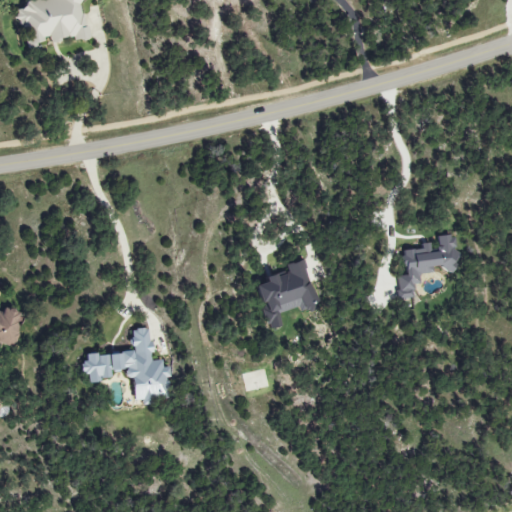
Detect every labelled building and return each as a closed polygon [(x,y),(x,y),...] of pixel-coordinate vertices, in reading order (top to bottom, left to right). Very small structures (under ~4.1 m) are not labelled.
[(90,35),(82,0),(43,0),(18,6),(26,45),(50,40),(51,44),(90,35)] [(403,251),(406,275),(397,276),(400,299),(414,297),(413,284),(420,284),(418,275),(432,273),(434,266),(453,273),(455,272),(461,254),(454,251),(456,245),(455,238),(446,235),(439,236),(436,247),(425,244),(421,244),(420,249),(403,251)] [(256,286),(267,330),(282,327),(279,315),(316,306),(305,260),(286,265),(288,273),(265,278),(266,284),(256,286)] [(0,340),(12,343),(13,340),(19,340),(19,330),(23,314),(8,310),(0,310),(0,340)] [(125,370),(133,391),(134,404),(151,403),(150,399),(171,390),(167,379),(171,378),(170,367),(163,367),(162,360),(152,361),(150,329),(132,330),(133,339),(129,340),(134,352),(86,355),(87,361),(80,364),(81,374),(88,374),(88,383),(94,383),(111,377),(111,371),(125,370)]
